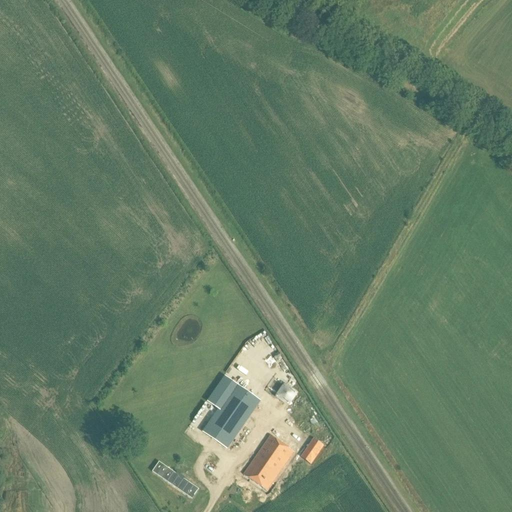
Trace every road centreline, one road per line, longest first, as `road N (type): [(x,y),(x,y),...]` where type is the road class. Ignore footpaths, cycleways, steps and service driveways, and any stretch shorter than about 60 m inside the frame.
road 1 (track): [(481,0),(439,57),(480,88),(474,121),(326,366)]
road 2 (unclassified): [(511,143),(275,0)]
